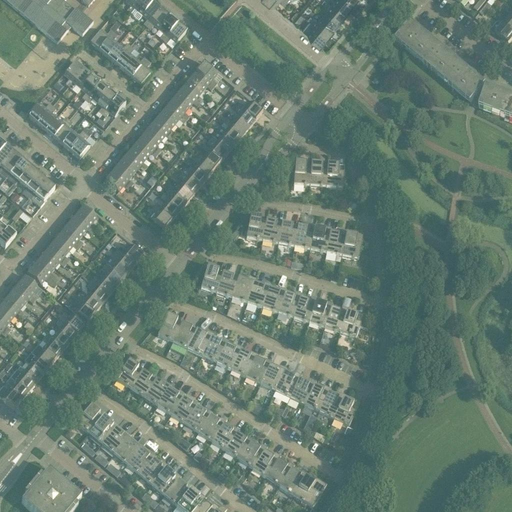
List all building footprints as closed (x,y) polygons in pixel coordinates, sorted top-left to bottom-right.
[(95,0),(1,0),(57,46),(71,29),(82,39),(93,26),(75,11),(74,12),(64,4),(66,0),(77,0),(88,9),(95,0)] [(130,16),(142,0),(128,0),(125,4),(130,8),(126,13),(130,16)] [(142,18),(153,5),(147,0),(142,0),(130,16),(138,23),(142,18)] [(349,12),(335,0),(331,5),(326,2),(324,5),(342,20),(349,12)] [(349,12),(355,3),(351,0),(335,0),(349,12)] [(146,29),(161,11),(153,5),(142,18),(147,22),(143,27),(146,29)] [(342,20),(324,5),(321,8),(325,12),(321,17),(335,28),(342,20)] [(158,32),(170,19),(161,11),(146,29),(150,32),(154,28),(158,32)] [(335,28),(321,17),(317,22),(313,18),(310,22),(328,37),(335,28)] [(511,19),(509,17),(502,25),(511,33),(511,19)] [(163,43),(178,25),(170,19),(158,32),(163,36),(160,41),(163,43)] [(328,37),(310,22),(303,30),(320,45),(328,37)] [(498,22),(490,33),(494,36),(495,35),(508,46),(511,40),(511,33),(502,25),(498,22)] [(485,86),(410,23),(395,42),(402,47),(404,45),(412,52),(410,54),(423,65),(425,63),(433,69),(431,72),(444,83),(446,80),(455,87),(452,90),(470,104),(485,86)] [(172,51),(187,33),(178,25),(163,43),(172,51)] [(99,53),(114,35),(110,32),(106,37),(101,32),(90,46),(99,53)] [(107,60),(118,46),(113,42),(117,38),(114,35),(99,53),(107,60)] [(115,67),(130,49),(127,46),(123,51),(118,46),(107,60),(115,67)] [(123,74),(135,60),(130,56),(134,52),(130,49),(115,67),(123,74)] [(132,81),(147,63),(143,60),(140,64),(135,60),(123,74),(132,81)] [(141,88),(152,75),(146,70),(150,65),(147,63),(132,81),(141,88)] [(68,89),(83,71),(75,64),(64,77),(69,82),(65,86),(68,89)] [(216,77),(204,67),(203,66),(196,75),(214,90),(217,86),(212,82),(216,77)] [(81,92),(92,78),(83,71),(68,89),(72,92),(76,87),(81,92)] [(214,90),(196,75),(189,83),(202,94),(206,89),(211,93),(214,90)] [(85,103),(100,85),(92,78),(81,92),(85,96),(82,100),(85,103)] [(202,94),(189,83),(182,91),(200,106),(203,103),(198,99),(202,94)] [(97,106),(108,92),(100,85),(85,103),(88,106),(92,101),(97,106)] [(511,98),(486,90),(479,110),(500,118),(501,114),(511,118),(510,121),(511,121),(511,98)] [(200,106),(182,91),(175,100),(188,111),(192,106),(197,110),(200,106)] [(101,117),(116,99),(108,92),(97,106),(102,110),(98,114),(101,117)] [(114,120),(125,106),(116,99),(101,117),(105,120),(109,115),(114,120)] [(188,111),(175,100),(168,108),(186,123),(189,119),(184,116),(188,111)] [(262,115),(261,115),(249,104),(244,109),(240,106),(237,109),(255,124),(262,115)] [(37,126),(52,108),(49,106),(45,110),(40,106),(28,119),(37,126)] [(45,133),(56,120),(52,116),(56,111),(52,108),(37,126),(45,133)] [(186,123),(168,108),(161,116),(174,127),(179,122),(183,126),(186,123)] [(255,124),(237,109),(234,112),(239,116),(234,121),(248,132),(255,124)] [(174,127),(161,116),(154,124),(172,139),(175,136),(170,132),(174,127)] [(54,140),(69,122),(65,120),(62,124),(56,120),(45,133),(54,140)] [(248,132),(234,121),(230,126),(226,122),(223,126),(241,141),(248,132)] [(62,147),(73,134),(68,130),(72,125),(69,122),(54,140),(62,147)] [(172,139),(154,124),(147,133),(161,144),(165,139),(169,143),(172,139)] [(234,149),(241,141),(223,126),(216,134),(234,149)] [(70,154),(85,136),(82,133),(78,138),(73,134),(62,147),(70,154)] [(161,144),(147,133),(140,141),(158,156),(161,153),(156,149),(161,144)] [(227,157),(234,149),(216,134),(209,142),(227,157)] [(79,162),(90,148),(85,144),(89,139),(85,136),(70,154),(79,162)] [(158,156),(140,141),(133,150),(147,161),(150,156),(155,160),(158,156)] [(227,157),(209,142),(206,145),(211,149),(207,154),(220,165),(227,157)] [(0,168),(1,170),(14,154),(6,147),(0,154),(0,168)] [(147,161),(133,150),(126,158),(144,173),(147,170),(142,166),(147,161)] [(10,177),(22,161),(14,154),(1,170),(10,177)] [(220,165),(207,154),(203,159),(198,155),(195,159),(213,174),(220,165)] [(144,173),(126,158),(119,166),(133,177),(137,172),(141,176),(144,173)] [(213,174),(195,159),(192,162),(197,166),(193,171),(206,182),(213,174)] [(18,183),(31,168),(22,161),(10,177),(6,180),(15,187),(18,183)] [(310,189),(311,166),(295,165),(293,187),(310,189)] [(133,177),(119,166),(112,174),(130,190),(133,186),(128,182),(133,177)] [(326,190),(327,167),(311,166),(310,189),(326,190)] [(342,191),(344,168),(327,167),(326,190),(342,191)] [(26,191),(39,175),(31,168),(18,183),(26,191)] [(206,182),(193,171),(189,176),(184,172),(181,176),(199,191),(206,182)] [(130,190),(112,174),(105,183),(118,194),(123,189),(127,193),(130,190)] [(34,197),(46,184),(38,177),(40,175),(39,175),(26,191),(34,197)] [(199,191),(181,176),(178,179),(183,183),(179,188),(192,199),(199,191)] [(43,204),(54,191),(46,184),(34,197),(43,204)] [(185,207),(192,199),(179,188),(175,193),(170,189),(167,192),(185,207)] [(185,207),(167,192),(164,196),(169,199),(165,204),(178,215),(185,207)] [(178,215),(165,204),(161,209),(156,205),(154,209),(172,224),(178,215)] [(97,220),(83,209),(76,218),(94,233),(97,230),(92,226),(97,220)] [(164,233),(172,224),(154,209),(151,212),(155,216),(151,221),(164,233)] [(94,233),(76,218),(69,226),(82,237),(87,232),(91,236),(94,233)] [(262,244),(266,221),(250,218),(246,241),(262,244)] [(278,247),(282,224),(266,221),(262,244),(278,247)] [(294,250),(298,228),(282,224),(278,247),(294,250)] [(82,237),(69,226),(62,234),(80,250),(83,246),(78,242),(82,237)] [(310,253),(314,231),(315,227),(308,226),(308,229),(298,228),(294,250),(310,253)] [(326,256),(330,234),(331,229),(325,228),(324,232),(314,231),(310,253),(326,256)] [(0,246),(5,251),(16,237),(7,230),(0,238),(0,246)] [(342,259),(346,237),(347,233),(340,231),(340,235),(330,234),(326,256),(342,259)] [(80,250),(62,234),(55,243),(69,254),(73,249),(77,253),(80,250)] [(358,262),(363,236),(356,235),(355,238),(346,237),(342,259),(358,262)] [(69,254),(55,243),(48,251),(66,266),(69,263),(64,259),(69,254)] [(142,259),(129,247),(124,253),(120,249),(117,252),(135,267),(142,259)] [(66,266),(48,251),(41,259),(55,271),(59,266),(63,269),(66,266)] [(128,275),(135,267),(117,252),(110,260),(128,275)] [(55,271),(41,259),(34,268),(52,283),(55,279),(51,275),(55,271)] [(121,284),(128,275),(110,260),(103,269),(121,284)] [(52,283),(34,268),(27,276),(41,287),(45,282),(50,286),(52,283)] [(121,284),(103,269),(100,272),(105,276),(101,281),(114,292),(121,284)] [(216,296),(223,274),(207,269),(200,291),(216,296)] [(232,301),(238,279),(223,274),(216,296),(232,301)] [(38,290),(25,279),(17,288),(35,303),(38,300),(34,296),(38,290)] [(249,279),(248,283),(238,279),(232,301),(247,306),(254,284),(255,281),(249,279)] [(114,292),(101,281),(97,286),(92,282),(89,286),(107,301),(114,292)] [(263,311),(270,290),(271,286),(264,284),(263,288),(254,284),(247,306),(263,311)] [(107,301),(89,286),(86,289),(91,293),(87,298),(100,309),(107,301)] [(35,303),(17,288),(10,296),(24,307),(28,302),(33,306),(35,303)] [(278,316),(285,295),(286,291),(280,289),(279,292),(270,290),(263,311),(278,316)] [(294,321),(301,300),(302,296),(295,294),(294,297),(285,295),(278,316),(294,321)] [(24,307),(10,296),(4,304),(22,319),(24,316),(20,312),(24,307)] [(100,309),(87,298),(83,302),(78,299),(75,302),(94,317),(100,309)] [(309,326),(316,305),(317,301),(311,299),(309,302),(301,300),(294,321),(309,326)] [(340,336),(347,315),(351,302),(345,300),(340,312),(331,310),(324,331),(340,336)] [(94,317),(75,302),(68,311),(86,326),(94,317)] [(324,331),(331,310),(333,306),(326,303),(325,307),(316,305),(309,326),(324,331)] [(22,319),(4,304),(0,308),(0,315),(10,324),(14,319),(19,323),(22,319)] [(367,332),(371,319),(357,314),(356,317),(347,315),(340,336),(355,341),(359,329),(367,332)] [(10,324),(0,315),(0,329),(8,336),(11,333),(6,329),(10,324)] [(84,329),(70,317),(66,323),(61,319),(59,322),(77,337),(84,329)] [(172,345),(182,325),(167,318),(157,338),(172,345)] [(77,337),(59,322),(56,326),(60,329),(56,335),(70,346),(77,337)] [(172,345),(170,351),(184,358),(187,352),(197,332),(182,325),(172,345)] [(202,359),(212,339),(213,336),(207,333),(205,336),(197,332),(187,352),(202,359)] [(70,346),(56,335),(52,339),(48,335),(45,339),(63,354),(70,346)] [(63,354),(45,339),(42,342),(46,346),(42,351),(56,362),(63,354)] [(217,366),(226,346),(228,343),(222,340),(220,343),(212,339),(202,359),(217,366)] [(231,373),(241,353),(242,350),(236,347),(235,350),(226,346),(217,366),(231,373)] [(56,362),(42,351),(38,347),(31,355),(49,370),(56,362)] [(246,380),(255,360),(257,357),(251,354),(249,357),(241,353),(231,373),(246,380)] [(49,370),(31,355),(24,364),(42,379),(49,370)] [(260,387),(270,367),(272,364),(265,361),(264,364),(255,360),(246,380),(260,387)] [(42,379),(24,364),(28,367),(24,372),(20,368),(17,372),(35,387),(42,379)] [(130,392),(143,373),(129,364),(116,382),(130,392)] [(275,394),(285,374),(286,371),(280,368),(279,371),(270,367),(260,387),(275,394)] [(35,387),(17,372),(10,380),(28,395),(35,387)] [(144,401),(156,382),(143,373),(130,392),(144,401)] [(290,401),(299,381),(301,377),(295,374),(293,378),(285,374),(275,394),(290,401)] [(28,395),(10,380),(3,389),(21,404),(28,395)] [(304,408),(314,388),(316,384),(310,381),(308,385),(299,381),(290,401),(304,408)] [(157,409),(172,388),(166,384),(164,387),(156,382),(144,401),(157,409)] [(171,418),(183,400),(185,397),(180,393),(178,396),(170,391),(172,388),(157,409),(171,418)] [(319,415),(329,395),(331,391),(324,388),(323,392),(314,388),(304,408),(319,415)] [(21,404),(3,389),(0,392),(0,400),(14,412),(21,404)] [(334,422),(343,401),(345,398),(339,395),(337,399),(329,395),(319,415),(334,422)] [(185,427),(199,406),(193,402),(191,405),(183,400),(171,418),(185,427)] [(348,429),(360,405),(353,403),(352,406),(343,401),(334,422),(348,429)] [(198,436),(211,417),(212,415),(207,411),(205,414),(197,409),(199,406),(185,427),(198,436)] [(89,437),(104,419),(91,409),(76,426),(89,437)] [(212,445),(224,426),(229,418),(224,414),(218,423),(211,417),(198,436),(212,445)] [(102,447),(116,430),(104,419),(89,437),(102,447)] [(225,454),(237,435),(239,432),(234,429),(232,432),(224,426),(212,445),(225,454)] [(114,457),(129,440),(131,438),(126,433),(124,436),(116,430),(102,447),(114,457)] [(239,463),(251,444),(253,441),(247,438),(245,440),(237,435),(225,454),(239,463)] [(127,468),(141,451),(147,443),(142,439),(136,446),(129,440),(114,457),(127,468)] [(252,472),(265,453),(267,450),(261,446),(259,449),(251,444),(239,463),(252,472)] [(139,478),(154,461),(156,458),(151,454),(148,457),(141,451),(127,468),(139,478)] [(266,481),(278,462),(281,459),(275,455),(273,458),(265,453),(252,472),(266,481)] [(198,454),(193,460),(198,464),(202,458),(198,454)] [(104,461),(100,466),(104,469),(108,464),(104,461)] [(152,489),(166,471),(168,469),(163,465),(161,467),(154,461),(139,478),(152,489)] [(279,490),(292,471),(294,467),(288,464),(286,467),(278,462),(266,481),(279,490)] [(164,499),(179,482),(181,479),(176,475),(173,477),(166,471),(152,489),(164,499)] [(293,499),(305,480),(308,476),(302,473),(300,476),(292,471),(279,490),(293,499)] [(29,511),(70,511),(81,499),(48,472),(21,505),(29,511)] [(116,472),(112,477),(116,480),(120,475),(116,472)] [(320,498),(326,489),(315,482),(313,485),(305,480),(293,499),(312,511),(320,498)] [(177,510),(191,492),(193,490),(188,485),(186,488),(179,482),(164,499),(177,510)] [(179,511),(195,511),(203,503),(206,500),(200,496),(198,498),(191,492),(177,510),(179,511)] [(216,511),(219,510),(214,505),(211,509),(203,503),(195,511),(216,511)]
